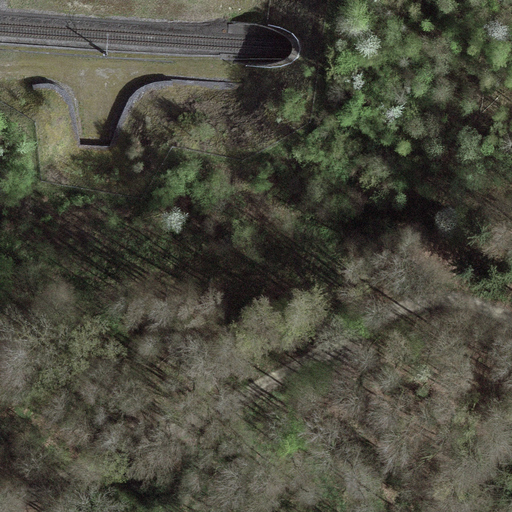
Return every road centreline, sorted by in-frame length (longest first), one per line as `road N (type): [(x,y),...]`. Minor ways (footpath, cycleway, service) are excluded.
road 1 (track): [(511,327),(484,313),(411,300),(192,423),(0,505)]
road 2 (track): [(0,69),(222,73)]
